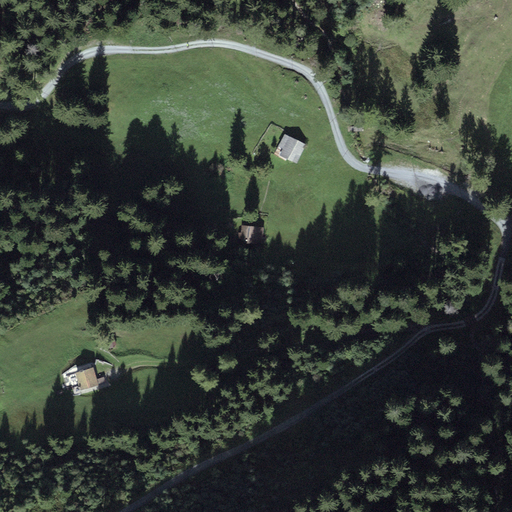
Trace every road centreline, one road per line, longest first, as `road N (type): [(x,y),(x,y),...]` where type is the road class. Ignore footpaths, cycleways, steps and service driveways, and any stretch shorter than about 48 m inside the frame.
road 1 (track): [(0,103),(44,92),(67,63),(87,54),(237,46),(304,70),(323,95),(344,153),(361,168),(431,179),(507,226)]
road 2 (track): [(507,226),(489,304),(472,319),(422,332),(295,419),(127,511)]
